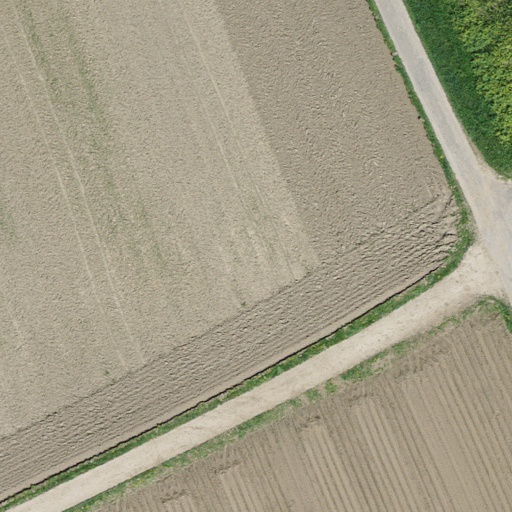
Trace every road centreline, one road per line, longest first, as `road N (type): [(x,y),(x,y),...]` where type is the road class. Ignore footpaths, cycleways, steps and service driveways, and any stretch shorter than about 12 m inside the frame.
road 1 (track): [(37,511),(364,336),(498,241)]
road 2 (track): [(498,241),(395,0)]
